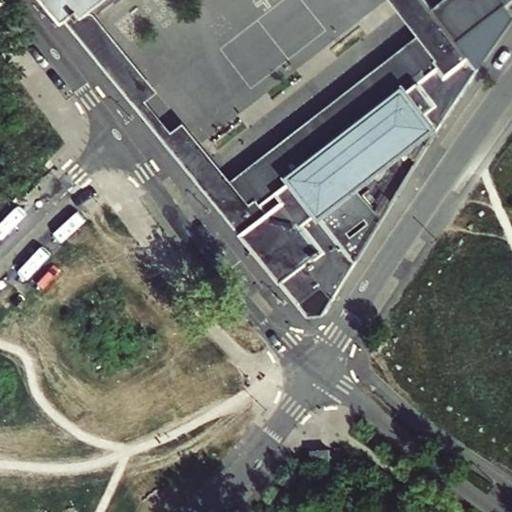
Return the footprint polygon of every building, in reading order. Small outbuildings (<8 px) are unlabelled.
[(49,0),(68,23),(83,12),(87,18),(89,17),(90,18),(95,14),(112,0),(49,0)] [(215,203),(309,317),(326,313),(358,259),(340,235),(371,210),(359,195),(356,197),(354,195),(437,129),(438,130),(481,68),(461,43),(447,25),(436,11),(426,0),(417,0),(404,10),(426,39),(371,82),(377,90),(318,136),(312,129),(243,182),(250,190),(241,198),(199,146),(181,161),(215,203)] [(417,0),(396,0),(404,10),(417,0)] [(511,0),(450,0),(436,11),(447,25),(461,43),(508,6),(511,2),(511,0)] [(481,68),(511,22),(511,11),(508,6),(461,43),(481,68)] [(160,94),(95,14),(90,18),(89,17),(87,18),(83,12),(68,23),(181,161),(199,146),(201,145),(185,125),(174,133),(149,103),(160,94)] [(312,129),(318,136),(377,90),(371,82),(312,129)] [(329,449),(310,450),(311,462),(330,461),(329,449)]
